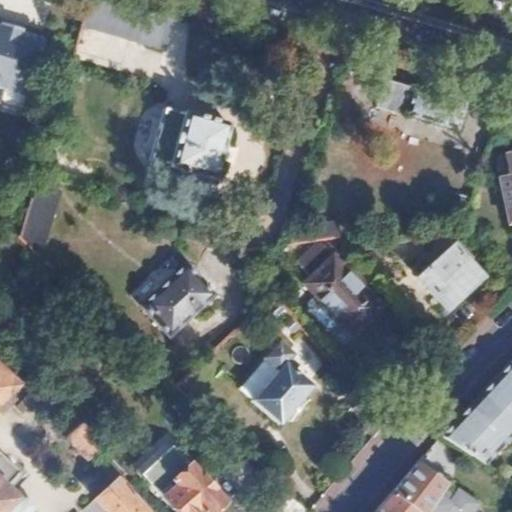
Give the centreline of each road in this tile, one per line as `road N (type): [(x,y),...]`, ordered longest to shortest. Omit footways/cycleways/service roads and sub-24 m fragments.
road 1 (residential): [(511,328),(350,511)]
road 2 (primary): [(315,0),(511,56)]
